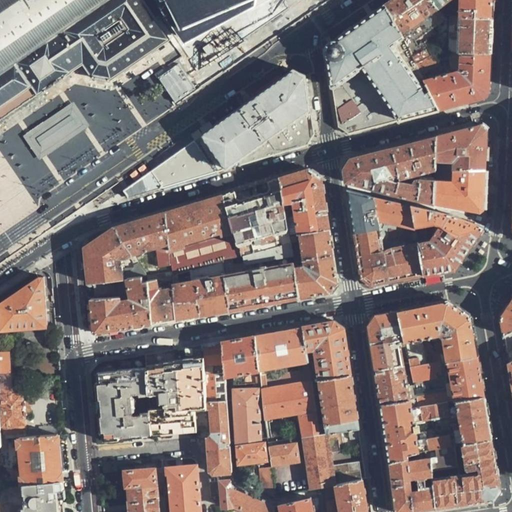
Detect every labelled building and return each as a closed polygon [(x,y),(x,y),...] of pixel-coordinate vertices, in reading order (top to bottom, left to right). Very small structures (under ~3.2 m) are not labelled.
[(142,0),(109,0),(93,11),(81,19),(70,27),(65,30),(57,36),(25,58),(17,63),(0,74),(0,120),(3,118),(14,111),(17,109),(31,100),(52,85),(73,71),(79,67),(88,80),(105,83),(113,78),(135,63),(155,50),(169,41),(165,34),(153,15),(145,3),(142,0)] [(0,0),(0,74),(17,63),(25,58),(57,36),(65,30),(70,27),(81,19),(93,11),(109,0),(0,0)] [(155,0),(175,28),(186,45),(253,8),(267,0),(155,0)] [(438,6),(433,0),(390,0),(385,4),(404,38),(404,39),(407,44),(445,17),(444,16),(442,13),(438,6)] [(493,2),(493,0),(460,0),(460,17),(493,18),(493,2)] [(404,38),(385,4),(351,29),(336,39),(337,40),(331,42),(330,43),(327,46),(326,48),(327,51),(328,54),(330,59),(328,60),(332,89),(338,127),(348,134),(404,119),(438,110),(430,90),(430,91),(424,78),(421,72),(416,62),(409,48),(407,44),(404,39),(404,38)] [(448,50),(491,52),(492,33),(493,18),(460,17),(449,16),(449,17),(449,27),(448,50)] [(416,62),(434,54),(427,40),(409,48),(416,62)] [(430,90),(438,110),(467,103),(484,98),(489,92),(491,52),(448,50),(449,53),(451,68),(454,67),(459,66),(460,69),(455,70),(424,78),(430,91),(430,90)] [(449,53),(448,50),(442,50),(438,52),(442,60),(447,58),(446,54),(449,53)] [(416,62),(421,72),(438,62),(434,54),(416,62)] [(179,60),(158,73),(176,102),(197,88),(179,60)] [(294,70),(293,69),(251,99),(202,134),(226,168),(246,163),(307,145),(315,134),(311,109),(305,75),(294,70)] [(239,93),(246,102),(271,82),(265,74),(239,93)] [(74,100),(22,135),(40,162),(92,127),(74,100)] [(482,124),(437,136),(438,169),(453,169),(486,168),(488,129),(482,124)] [(226,168),(202,134),(194,139),(216,171),(226,168)] [(401,145),(394,147),(402,178),(438,169),(437,136),(401,145)] [(216,171),(194,139),(151,170),(164,187),(216,171)] [(402,178),(394,147),(351,159),(348,164),(345,169),(347,181),(396,195),(401,181),(402,178)] [(485,189),(486,168),(453,169),(454,174),(451,175),(452,188),(456,189),(456,191),(439,187),(435,204),(468,210),(484,213),(485,189)] [(164,187),(151,170),(134,182),(114,196),(119,201),(147,192),(164,187)] [(300,232),(329,228),(322,176),(310,170),(281,178),(284,198),(298,195),(299,206),(297,206),(300,232)] [(284,198),(281,178),(270,182),(272,189),(270,192),(255,196),(238,201),(235,192),(223,195),(241,256),(291,242),(289,233),(284,198)] [(401,181),(396,195),(418,200),(435,204),(439,187),(439,179),(416,178),(416,181),(401,181)] [(378,219),(374,196),(348,190),(350,202),(355,233),(367,231),(366,221),(378,219)] [(172,275),(192,270),(209,265),(223,261),(241,256),(223,195),(175,210),(180,228),(171,231),(176,248),(169,250),(171,265),(168,265),(169,272),(171,272),(172,275)] [(404,204),(374,196),(378,219),(416,228),(412,206),(404,204)] [(460,264),(471,248),(484,228),(484,225),(448,213),(412,206),(416,228),(425,275),(440,272),(456,270),(460,264)] [(156,215),(116,227),(132,254),(153,247),(156,266),(168,265),(171,265),(169,250),(176,248),(171,231),(180,228),(175,210),(156,215)] [(416,228),(378,219),(366,221),(367,231),(355,233),(356,243),(361,278),(372,285),(395,281),(425,275),(416,228)] [(123,278),(127,278),(139,276),(144,275),(141,268),(123,270),(121,257),(126,256),(132,254),(116,227),(87,247),(90,282),(96,281),(119,279),(123,278)] [(295,268),(299,298),(331,293),(335,286),(338,282),(329,228),(300,232),(289,233),(291,242),(294,264),(300,263),(298,249),(301,248),(304,266),(295,268)] [(291,242),(241,256),(223,261),(224,270),(225,277),(231,310),(267,303),(299,298),(295,268),(294,264),(291,242)] [(224,270),(223,261),(209,265),(211,272),(224,270)] [(192,270),(172,275),(172,276),(173,281),(190,278),(194,277),(192,270)] [(144,275),(145,280),(153,323),(167,321),(191,316),(202,315),(199,304),(194,301),(176,300),(174,287),(156,290),(154,279),(163,278),(162,273),(144,275)] [(0,330),(48,327),(47,312),(44,276),(41,275),(0,301),(0,330)] [(120,300),(120,295),(98,297),(91,298),(93,314),(94,332),(95,333),(146,324),(153,323),(145,280),(139,280),(139,276),(127,278),(130,293),(132,295),(132,298),(125,300),(125,301),(119,304),(119,302),(120,300)] [(199,304),(202,315),(216,312),(231,310),(225,277),(219,278),(219,277),(191,282),(181,284),(180,282),(177,282),(177,284),(174,284),(174,287),(176,300),(194,301),(199,304)] [(119,279),(96,281),(98,297),(120,295),(119,279)] [(434,303),(397,311),(402,341),(407,341),(418,339),(419,342),(423,342),(424,342),(423,338),(438,335),(437,324),(440,323),(453,302),(449,300),(434,303)] [(511,301),(502,317),(508,352),(511,349),(511,301)] [(418,339),(407,341),(411,363),(411,366),(479,354),(474,329),(472,315),(462,309),(457,305),(453,302),(440,323),(437,324),(438,335),(441,335),(443,338),(435,340),(437,352),(429,353),(427,354),(426,348),(424,349),(423,342),(419,342),(418,339)] [(402,341),(397,311),(376,315),(372,320),(368,324),(375,368),(405,363),(411,363),(407,341),(402,341)] [(334,322),(304,328),(308,352),(316,350),(320,379),(352,375),(349,355),(345,329),(334,322)] [(280,332),(257,336),(261,371),(310,362),(308,352),(304,328),(280,332)] [(228,342),(225,342),(227,377),(230,376),(261,371),(257,336),(236,340),(228,342)] [(214,344),(203,346),(206,409),(229,407),(227,377),(225,342),(214,344)] [(156,354),(146,356),(147,370),(154,435),(208,429),(206,409),(203,346),(156,354)] [(23,386),(22,380),(22,379),(12,373),(12,365),(10,365),(9,350),(0,350),(0,387),(17,387),(23,386)] [(418,406),(486,394),(483,377),(479,354),(411,366),(414,381),(437,377),(437,371),(439,371),(440,377),(451,375),(452,382),(454,390),(450,390),(426,394),(424,382),(414,384),(414,385),(417,398),(418,406)] [(405,363),(375,368),(378,386),(381,404),(410,399),(417,398),(414,385),(408,386),(405,363)] [(147,370),(99,374),(102,402),(102,406),(103,414),(106,439),(154,435),(147,370)] [(260,372),(232,377),(233,385),(245,383),(260,380),(260,375),(260,372)] [(319,405),(315,375),(270,381),(270,373),(260,375),(260,380),(265,426),(268,425),(267,416),(300,411),(304,436),(319,434),(317,424),(322,423),(321,410),(321,407),(319,408),(319,405)] [(337,431),(348,430),(358,428),(355,399),(352,375),(320,379),(323,404),(319,405),(319,408),(321,407),(321,410),(324,409),(325,422),(322,423),(317,424),(319,434),(323,433),(337,431)] [(245,383),(233,385),(237,442),(260,439),(261,442),(264,441),(267,441),(266,437),(261,438),(257,386),(246,388),(245,383)] [(0,387),(0,412),(2,436),(6,436),(20,436),(26,435),(25,424),(27,423),(26,416),(32,415),(31,408),(31,401),(25,401),(25,393),(18,393),(17,387),(0,387)] [(429,450),(493,437),(490,417),(486,394),(418,406),(412,407),(415,423),(418,422),(425,421),(425,419),(449,415),(449,417),(460,415),(463,432),(450,434),(450,431),(439,433),(438,433),(437,434),(437,435),(437,436),(437,437),(428,438),(426,431),(416,433),(419,451),(429,450)] [(386,433),(390,461),(408,457),(408,454),(419,451),(416,433),(415,429),(415,423),(412,407),(410,399),(381,404),(386,433)] [(229,407),(206,409),(208,429),(208,433),(209,445),(212,474),(221,473),(233,472),(229,407)] [(29,434),(54,432),(54,424),(28,426),(29,434)] [(350,439),(360,438),(358,428),(348,430),(350,439)] [(337,431),(323,433),(327,454),(340,452),(337,431)] [(307,458),(312,488),(325,486),(331,485),(329,468),(327,454),(323,433),(319,434),(304,436),(307,458)] [(61,471),(58,434),(26,435),(20,436),(24,483),(61,480),(61,475),(61,471)] [(437,507),(457,504),(494,499),(502,488),(499,470),(493,437),(429,450),(430,456),(437,507)] [(284,445),(283,439),(267,441),(270,458),(271,464),(298,460),(296,443),(284,445)] [(261,442),(238,445),(238,463),(264,459),(268,459),(264,441),(261,442)] [(427,508),(437,507),(430,456),(408,459),(416,510),(427,508)] [(411,510),(416,510),(408,459),(408,457),(390,461),(397,511),(411,510)] [(329,468),(331,485),(334,484),(336,483),(362,478),(366,477),(363,462),(329,468)] [(201,511),(197,463),(182,465),(168,467),(171,511),(201,511)] [(163,481),(162,466),(156,467),(135,469),(123,470),(124,485),(125,485),(126,501),(125,501),(125,511),(166,511),(165,496),(158,496),(158,482),(163,481)] [(260,481),(261,488),(276,495),(277,495),(272,466),(265,466),(258,468),(260,481)] [(245,493),(247,491),(233,485),(233,472),(221,473),(222,495),(222,506),(234,505),(249,511),(275,511),(275,505),(245,493)] [(368,511),(366,497),(362,478),(336,483),(341,511),(368,511)] [(64,490),(64,480),(61,480),(24,483),(26,506),(23,507),(23,511),(61,511),(61,509),(60,510),(59,505),(59,503),(63,502),(62,496),(61,497),(60,490),(64,490)] [(331,485),(325,486),(327,506),(327,511),(338,511),(337,502),(334,484),(331,485)] [(282,511),(313,511),(310,496),(279,502),(282,511)]
